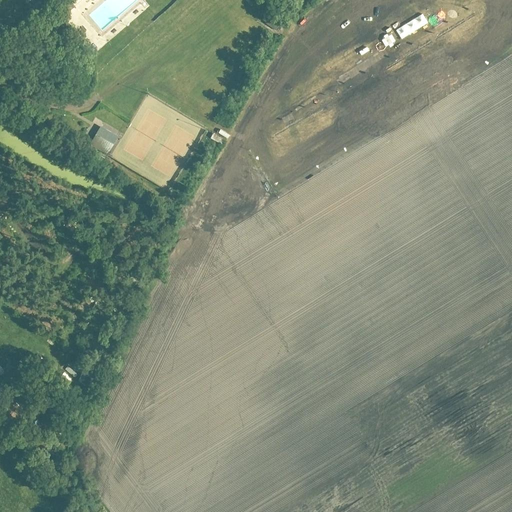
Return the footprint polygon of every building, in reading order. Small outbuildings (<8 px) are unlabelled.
[(63,10),(71,3),(68,0),(67,1),(65,0),(63,0),(58,4),(63,10)] [(276,31),(280,25),(270,18),(266,24),(276,31)] [(96,134),(90,145),(107,155),(114,145),(96,134)] [(54,404),(62,397),(58,394),(59,392),(51,385),(43,394),(54,404)] [(2,409),(17,420),(25,409),(9,398),(2,409)] [(63,418),(70,415),(64,401),(57,405),(63,418)]
